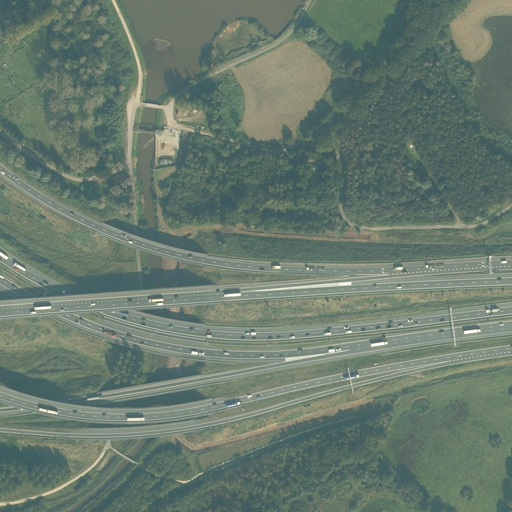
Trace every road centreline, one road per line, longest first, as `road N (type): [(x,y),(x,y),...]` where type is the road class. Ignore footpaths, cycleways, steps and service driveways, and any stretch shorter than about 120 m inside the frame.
road 1 (motorway): [(511,309),(298,334),(202,333),(65,295),(0,256)]
road 2 (motorway): [(0,430),(172,430),(449,358)]
road 3 (trunk): [(0,394),(81,415),(179,414),(449,358)]
road 4 (trunk): [(397,270),(258,268),(165,251),(68,214),(0,169)]
road 5 (motorway): [(0,279),(43,304),(155,344),(256,355),(348,348)]
road 6 (motorway): [(0,411),(348,348)]
road 7 (motorway): [(511,281),(213,298)]
road 8 (track): [(130,164),(142,333),(107,446)]
road 9 (track): [(309,145),(337,154),(339,210),(353,225),(473,227),(511,205)]
road 10 (motorway): [(213,298),(0,313)]
road 11 (unclassified): [(135,103),(125,162),(89,179),(65,175),(0,132)]
road 12 (motorway): [(397,270),(213,298)]
road 13 (track): [(165,108),(188,86),(279,42),(311,0)]
road 14 (motorway): [(348,348),(511,325)]
road 15 (unclassified): [(279,155),(172,124),(165,108),(140,104)]
road 16 (track): [(107,446),(69,482),(0,504)]
